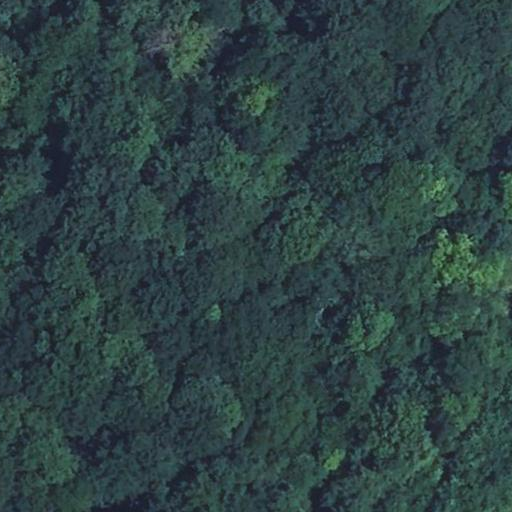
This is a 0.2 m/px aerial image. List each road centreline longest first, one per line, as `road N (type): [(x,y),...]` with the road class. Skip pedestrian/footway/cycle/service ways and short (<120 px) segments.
road 1 (track): [(297,511),(390,316),(511,98)]
road 2 (track): [(511,319),(466,384),(430,511)]
